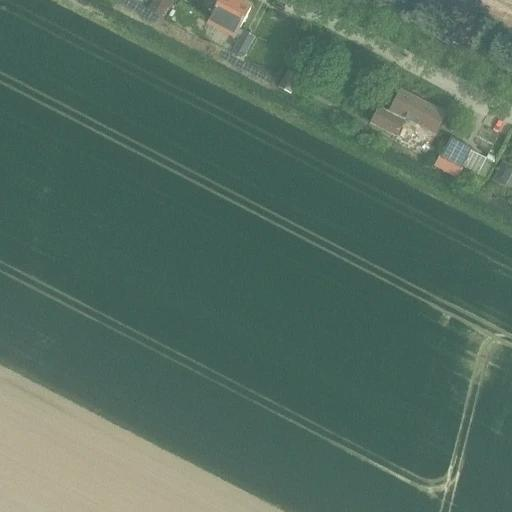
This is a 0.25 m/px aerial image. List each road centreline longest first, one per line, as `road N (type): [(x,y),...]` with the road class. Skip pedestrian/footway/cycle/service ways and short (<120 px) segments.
road 1 (track): [(60,0),(511,233)]
road 2 (unclassified): [(290,0),(511,115)]
road 3 (track): [(511,84),(361,0)]
